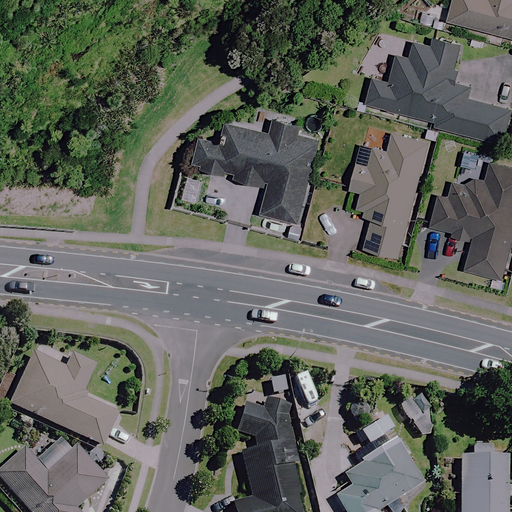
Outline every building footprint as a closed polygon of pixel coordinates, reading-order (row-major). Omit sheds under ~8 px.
[(511,0),(455,0),(449,26),(511,40),(511,0)] [(459,69),(453,67),(459,45),(433,38),(431,49),(412,44),(408,59),(394,56),(387,82),(374,79),(367,107),(428,123),(427,126),(500,145),(509,111),(464,99),(467,88),(455,84),(459,69)] [(299,127),(273,120),(269,134),(233,124),(229,139),(200,131),(190,168),(265,188),(258,214),(296,224),(319,141),(297,135),(299,127)] [(360,192),(355,210),(361,212),(359,218),(369,221),(362,249),(397,258),(426,143),(378,131),(368,168),(355,164),(348,189),(360,192)] [(436,196),(430,226),(452,230),(451,237),(472,241),(466,273),(504,280),(511,243),(511,166),(488,161),(485,175),(473,173),(469,190),(458,188),(456,200),(436,196)] [(62,371),(30,356),(7,407),(99,449),(113,416),(77,399),(91,369),(68,358),(62,371)] [(232,409),(236,441),(249,439),(251,454),(239,456),(245,501),(229,504),(230,511),(299,511),(283,402),(232,409)] [(346,450),(355,466),(340,475),(348,488),(332,498),(339,511),(376,511),(375,511),(381,507),(383,511),(401,511),(394,501),(419,486),(389,437),(375,445),(369,436),(346,450)] [(104,484),(73,449),(43,476),(21,451),(0,469),(0,487),(22,511),(73,511),(101,487),(104,484)] [(503,511),(505,459),(458,458),(456,511),(503,511)]
